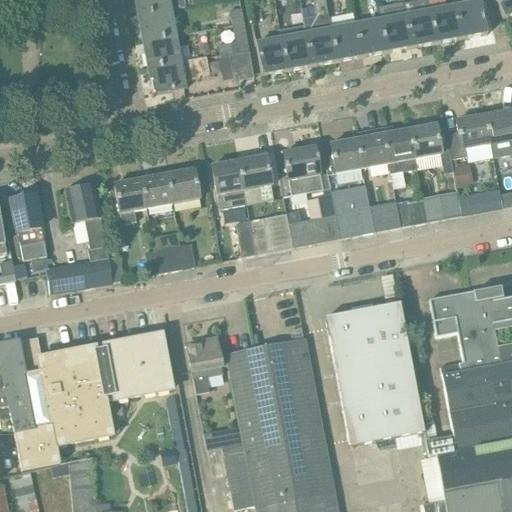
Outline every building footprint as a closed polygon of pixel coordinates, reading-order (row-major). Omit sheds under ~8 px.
[(134,0),(138,17),(168,12),(185,9),(183,0),(134,0)] [(453,0),(455,9),(461,41),(486,36),(480,5),(467,7),(465,0),(453,0)] [(511,16),(511,0),(494,0),(503,21),(511,16)] [(302,21),(304,29),(311,69),(336,64),(330,33),(324,1),(314,3),(317,19),(302,21)] [(461,41),(455,9),(447,11),(430,14),(436,46),(461,41)] [(232,28),(243,26),(240,11),(229,13),(232,28)] [(138,17),(143,45),(173,39),(168,12),(138,17)] [(411,50),(436,46),(430,14),(405,19),(411,50)] [(386,55),(411,50),(405,19),(380,23),(386,55)] [(355,28),(361,60),(386,55),(380,23),(355,28)] [(220,57),(248,52),(243,26),(232,28),(235,44),(218,47),(220,57)] [(330,33),(336,64),(361,60),(355,28),(330,33)] [(311,69),(304,29),(279,34),(280,42),(286,74),(311,69)] [(178,65),(173,39),(143,45),(147,70),(178,65)] [(261,78),(286,74),(280,42),(255,47),(261,78)] [(253,80),(248,52),(220,57),(221,59),(228,57),(233,84),(253,80)] [(178,65),(147,70),(150,84),(149,84),(152,99),(154,98),(153,97),(178,93),(178,94),(183,93),(182,83),(199,80),(198,78),(209,76),(205,59),(178,65)] [(511,113),(486,118),(487,123),(491,147),(493,159),(511,155),(511,113)] [(491,147),(487,123),(486,118),(455,124),(457,135),(445,137),(448,150),(450,162),(467,159),(466,151),(491,147)] [(448,150),(440,151),(435,127),(409,132),(415,161),(437,157),(441,176),(452,174),(450,162),(448,150)] [(362,171),(388,166),(381,131),(365,134),(366,140),(357,142),(362,171)] [(381,131),(388,166),(390,176),(416,172),(415,161),(409,132),(383,137),(382,131),(381,131)] [(335,176),(362,171),(357,142),(330,147),(331,157),(324,158),(328,178),(335,176)] [(315,159),(314,149),(282,155),(291,199),(329,192),(327,177),(320,178),(318,163),(317,159),(315,159)] [(238,164),(246,208),(273,203),(265,158),(238,164)] [(219,213),(246,208),(238,164),(211,168),(219,213)] [(465,168),(453,170),(456,188),(468,186),(465,168)] [(193,172),(166,177),(172,206),(199,201),(193,172)] [(146,211),(172,206),(166,177),(140,182),(146,211)] [(146,211),(140,182),(113,187),(119,216),(121,228),(135,225),(133,213),(146,211)] [(108,262),(108,258),(97,206),(93,187),(64,192),(68,212),(71,227),(80,225),(86,254),(85,254),(86,265),(95,263),(95,265),(108,262)] [(340,242),(374,235),(370,211),(369,211),(364,188),(331,195),(335,217),(340,242)] [(422,201),(427,225),(461,219),(456,194),(422,201)] [(331,195),(317,197),(321,220),(335,217),(331,195)] [(48,271),(34,198),(10,203),(22,263),(30,262),(32,274),(46,272),(48,271)] [(422,201),(396,206),(400,230),(427,225),(422,201)] [(400,230),(396,206),(370,211),(374,235),(400,230)] [(255,258),(292,251),(288,226),(286,216),(249,223),(255,258)] [(288,226),(292,251),(340,242),(335,217),(321,220),(302,224),(288,226)] [(241,261),(255,258),(249,223),(234,226),(236,236),(241,261)] [(189,245),(179,247),(179,248),(176,249),(180,272),(194,270),(189,245)] [(179,247),(166,250),(154,252),(154,253),(158,253),(163,275),(180,272),(176,249),(179,248),(179,247)] [(149,278),(163,275),(158,253),(154,253),(154,252),(144,254),(149,278)] [(108,262),(110,286),(122,283),(121,258),(108,262)] [(110,286),(108,262),(95,265),(95,263),(86,265),(65,269),(48,271),(46,272),(50,297),(69,294),(111,287),(110,286)] [(10,284),(8,277),(0,278),(0,280),(1,286),(10,284)] [(511,511),(511,298),(502,301),(498,287),(428,302),(435,340),(456,335),(462,365),(439,370),(455,453),(436,457),(444,503),(445,511),(511,511)] [(324,320),(348,448),(423,435),(399,306),(324,320)] [(0,347),(0,374),(8,408),(14,435),(22,473),(59,466),(55,448),(111,437),(103,400),(113,398),(114,402),(171,391),(161,337),(103,348),(104,351),(94,352),(94,350),(39,361),(38,355),(24,345),(18,346),(17,345),(0,347)] [(259,376),(254,352),(220,358),(216,341),(186,347),(191,375),(195,397),(209,394),(205,372),(210,372),(211,377),(223,374),(222,369),(228,368),(230,382),(259,376)] [(255,511),(336,511),(304,342),(254,352),(259,376),(230,382),(243,447),(223,451),(234,511),(237,511),(255,509),(255,511)] [(195,511),(188,445),(177,447),(184,511),(195,511)] [(72,511),(95,511),(93,486),(91,465),(53,469),(51,469),(52,478),(69,477),(72,511)] [(38,511),(30,474),(10,479),(17,511),(6,511),(1,487),(0,487),(0,511),(38,511)] [(445,511),(444,503),(421,507),(422,511),(445,511)]
